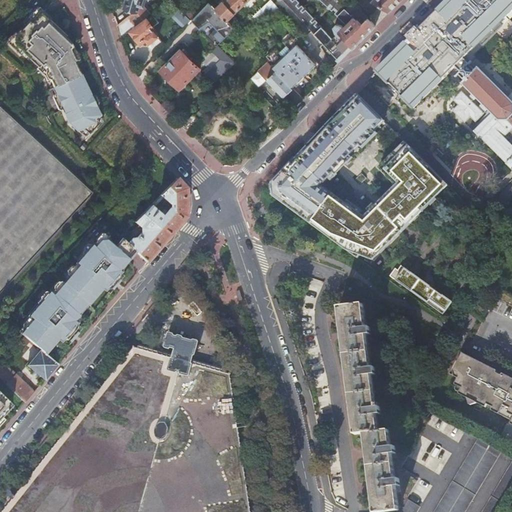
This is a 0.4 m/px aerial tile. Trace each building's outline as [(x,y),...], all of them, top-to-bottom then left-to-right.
[(139,3),(143,4),(144,0),(127,0),(127,2),(125,8),(135,11),(137,11),(139,3)] [(222,0),(224,2),(216,9),(228,21),(236,14),(236,13),(249,0),(222,0)] [(349,13),(337,2),(335,0),(281,0),(338,63),(357,45),(376,26),(371,21),(371,19),(370,17),(368,18),(362,25),(351,15),(349,13)] [(339,0),(337,2),(349,13),(353,9),(354,5),(347,0),(339,0)] [(402,0),(374,0),(371,3),(379,7),(389,14),(402,0)] [(511,0),(442,0),(372,70),(385,83),(386,82),(397,93),(396,94),(409,107),(511,4),(511,0)] [(236,29),(228,21),(216,9),(210,2),(198,14),(195,17),(191,21),(200,29),(210,22),(216,28),(207,37),(217,47),(218,46),(236,29)] [(135,11),(128,16),(136,25),(151,14),(143,4),(139,3),(137,11),(135,11)] [(29,18),(31,20),(33,17),(36,19),(42,13),(45,16),(46,15),(38,8),(36,10),(35,10),(32,13),(32,15),(29,18)] [(189,11),(195,17),(198,14),(192,9),(189,11)] [(362,25),(368,18),(357,9),(351,15),(362,25)] [(184,28),(191,21),(185,15),(184,14),(180,10),(173,18),(179,23),(184,28)] [(185,15),(191,21),(195,17),(189,11),(185,15)] [(50,21),(45,16),(42,13),(36,19),(33,17),(31,20),(27,24),(28,25),(21,32),(20,31),(17,35),(14,39),(17,42),(13,46),(17,50),(22,54),(23,53),(39,67),(41,65),(46,71),(51,80),(57,94),(58,94),(56,95),(63,110),(70,123),(81,134),(85,130),(89,134),(95,128),(99,124),(96,120),(100,116),(101,116),(97,108),(98,107),(95,101),(92,95),(91,95),(88,88),(87,89),(79,74),(74,62),(78,60),(77,58),(77,54),(74,52),(71,44),(64,37),(56,29),(49,22),(50,21)] [(154,15),(132,31),(137,37),(141,42),(144,46),(145,46),(147,44),(152,50),(163,42),(155,32),(156,31),(152,27),(159,22),(154,15)] [(117,25),(121,37),(136,25),(128,16),(117,25)] [(14,39),(17,35),(15,33),(12,36),(10,36),(8,40),(8,41),(6,43),(15,52),(17,50),(13,46),(17,42),(14,39)] [(270,61),(268,62),(268,63),(292,88),(294,85),(303,77),(305,76),(306,75),(316,65),(307,56),(299,48),(292,40),(292,41),(287,45),(280,52),(275,48),(266,57),(270,61)] [(217,47),(215,49),(203,61),(209,66),(203,72),(205,74),(214,83),(234,62),(218,46),(217,47)] [(181,50),(161,71),(170,80),(179,89),(200,69),(190,59),(192,57),(185,50),(183,52),(181,50)] [(309,54),(307,56),(316,65),(306,75),(308,77),(320,65),(309,54)] [(292,88),(268,63),(252,78),(260,87),(268,79),(285,97),(287,99),(288,106),(292,111),(303,99),(292,88)] [(46,77),(47,81),(51,80),(46,71),(41,65),(39,67),(37,69),(46,77)] [(511,103),(507,98),(499,89),(500,88),(498,87),(497,88),(489,79),(490,78),(488,77),(488,78),(485,76),(486,75),(482,71),(481,71),(479,70),(480,69),(479,67),(478,68),(477,68),(475,70),(469,65),(459,76),(464,81),(461,83),(462,84),(461,85),(462,86),(463,85),(471,93),(487,109),(491,114),(496,117),(505,117),(511,112),(511,103)] [(303,77),(294,85),(296,88),(305,79),(303,77)] [(487,109),(471,93),(471,95),(468,98),(462,92),(453,100),(458,105),(452,111),(464,123),(470,117),(475,122),(484,114),(484,113),(487,109)] [(511,92),(507,98),(511,103),(511,112),(505,117),(496,117),(491,114),(473,131),(481,139),(506,164),(511,169),(511,92)] [(386,98),(391,104),(398,99),(393,93),(386,98)] [(58,94),(57,94),(53,95),(53,97),(59,110),(61,111),(63,110),(56,95),(58,94)] [(383,120),(357,94),(328,123),(298,156),(272,184),(273,196),(344,247),(346,244),(358,253),(372,258),(421,211),(419,209),(433,196),(435,198),(448,186),(404,141),(379,166),(397,183),(362,217),(331,193),(329,196),(317,187),(322,182),(323,183),(349,154),(383,120)] [(0,289),(88,194),(0,114),(0,289)] [(182,126),(188,132),(200,120),(194,114),(182,126)] [(99,124),(95,128),(97,130),(103,123),(100,116),(96,120),(99,124)] [(142,216),(135,223),(141,229),(141,233),(135,240),(131,240),(128,244),(136,251),(148,262),(167,239),(186,217),(186,189),(177,179),(161,195),(170,204),(171,208),(163,217),(151,206),(142,216)] [(91,245),(93,246),(101,236),(108,242),(109,241),(109,239),(103,234),(101,234),(91,245)] [(128,244),(123,239),(115,249),(108,242),(101,236),(93,246),(79,263),(77,264),(80,267),(70,278),(64,285),(54,297),(51,294),(50,293),(49,295),(31,316),(29,317),(34,321),(23,333),(22,334),(41,351),(46,354),(59,339),(62,342),(63,340),(70,333),(76,325),(77,324),(75,321),(80,315),(78,314),(88,304),(89,305),(103,288),(106,290),(107,288),(113,282),(119,274),(121,272),(119,271),(136,251),(128,244)] [(76,261),(79,263),(93,246),(91,245),(90,244),(88,245),(84,249),(84,252),(76,261)] [(394,265),(388,274),(444,314),(448,309),(453,301),(399,263),(396,267),(394,265)] [(67,276),(70,278),(80,267),(77,264),(75,267),(70,268),(67,272),(67,276)] [(481,273),(476,280),(483,285),(488,278),(481,273)] [(113,282),(107,288),(109,290),(111,290),(121,278),(121,276),(119,274),(113,282)] [(54,291),(51,294),(54,297),(64,285),(62,282),(57,283),(54,287),(54,291)] [(28,314),(31,316),(49,295),(47,293),(45,293),(40,298),(40,300),(28,314)] [(88,304),(78,314),(80,315),(80,316),(89,305),(88,304)] [(394,447),(390,448),(388,432),(378,432),(376,416),(381,415),(380,408),(379,408),(378,405),(375,405),(372,376),(376,375),(375,368),(371,369),(367,335),(371,335),(370,328),(366,328),(363,304),(338,307),(341,334),(346,375),(351,412),(353,435),(365,434),(367,454),(371,487),(373,511),(390,511),(398,511),(395,487),(399,487),(398,480),(394,480),(391,455),(395,454),(394,447)] [(477,304),(471,311),(481,318),(487,311),(477,304)] [(21,330),(23,333),(34,321),(29,317),(22,326),(23,328),(21,330)] [(70,333),(63,340),(65,341),(67,341),(77,329),(77,327),(76,325),(70,333)] [(252,511),(231,379),(193,368),(196,359),(197,359),(199,357),(202,347),(202,345),(200,344),(199,343),(196,343),(195,344),(187,342),(187,341),(186,339),(184,339),(182,339),(181,339),(180,340),(178,340),(177,338),(176,337),(174,336),(172,337),(171,338),(168,349),(169,350),(170,351),(172,351),(174,350),(178,351),(174,363),(135,352),(5,511),(252,511)] [(431,337),(428,341),(437,348),(441,343),(431,337)] [(59,365),(56,363),(46,354),(41,351),(28,366),(37,373),(46,381),(59,365)] [(511,378),(509,376),(501,373),(500,375),(495,372),(496,370),(462,353),(452,371),(454,376),(458,378),(454,384),(456,385),(461,387),(459,392),(458,393),(466,397),(469,404),(470,405),(476,403),(485,407),(487,404),(492,407),(491,410),(511,421),(510,423),(511,424),(511,378)] [(4,370),(0,366),(0,378),(26,403),(35,393),(7,367),(4,370)] [(0,418),(13,406),(0,393),(0,418)] [(464,511),(502,452),(479,439),(434,511),(464,511)] [(498,511),(511,490),(511,462),(481,511),(498,511)] [(406,499),(397,511),(416,511),(419,507),(406,499)]
